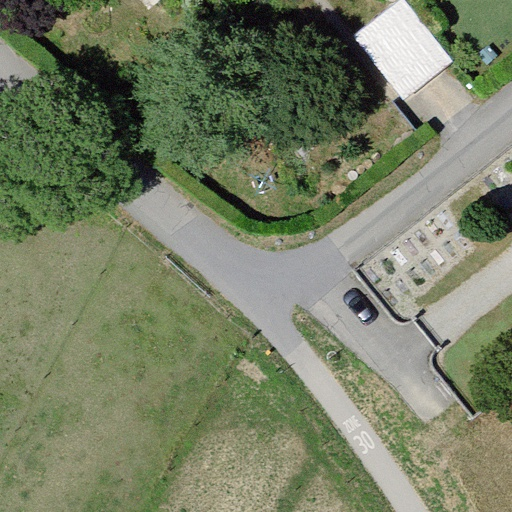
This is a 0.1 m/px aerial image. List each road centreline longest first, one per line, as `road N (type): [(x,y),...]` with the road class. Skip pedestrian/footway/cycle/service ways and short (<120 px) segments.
road 1 (residential): [(0,74),(265,306),(511,117)]
road 2 (track): [(265,306),(413,511)]
